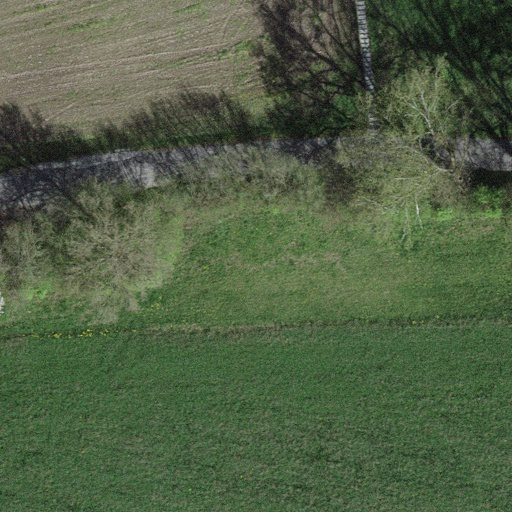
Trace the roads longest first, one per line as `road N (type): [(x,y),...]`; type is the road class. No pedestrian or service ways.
road 1 (unclassified): [(0,194),(229,160),(511,158)]
road 2 (track): [(113,180),(0,233)]
